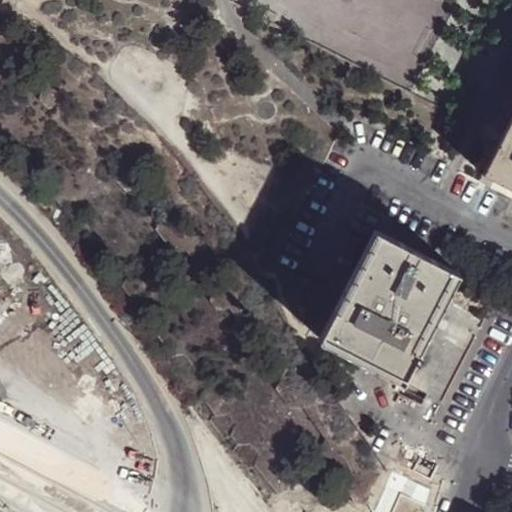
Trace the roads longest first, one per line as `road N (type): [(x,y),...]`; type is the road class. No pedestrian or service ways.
road 1 (secondary): [(141,511),(0,429)]
road 2 (unknown): [(360,386),(427,440),(476,460)]
